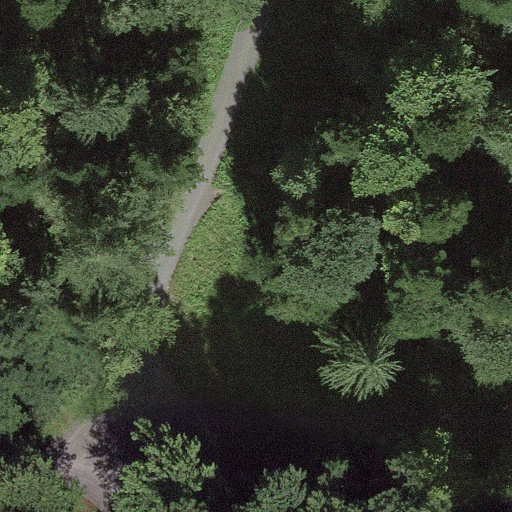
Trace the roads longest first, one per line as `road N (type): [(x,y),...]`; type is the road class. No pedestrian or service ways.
road 1 (track): [(261,0),(157,283),(116,426)]
road 2 (track): [(511,423),(116,426)]
road 3 (track): [(0,493),(116,426)]
